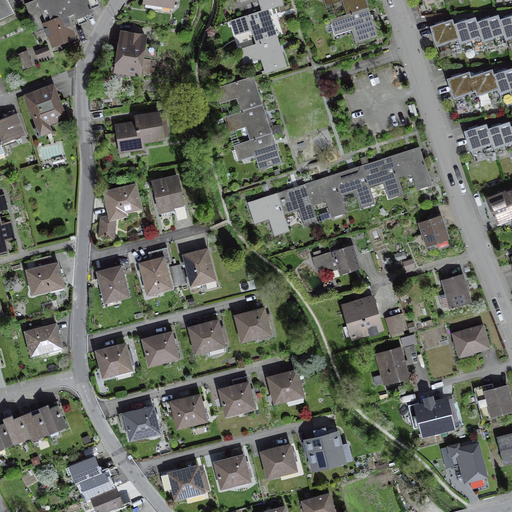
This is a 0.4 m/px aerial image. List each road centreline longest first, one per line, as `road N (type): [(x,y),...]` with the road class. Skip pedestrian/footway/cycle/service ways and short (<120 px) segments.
road 1 (residential): [(511,333),(394,0)]
road 2 (residential): [(93,413),(283,364)]
road 3 (residential): [(133,474),(323,425)]
road 4 (tertiary): [(83,71),(84,257)]
road 5 (residential): [(81,346),(252,302)]
road 6 (residential): [(84,257),(211,229)]
